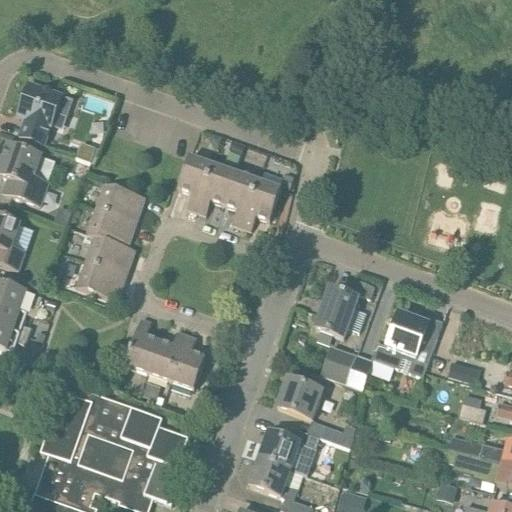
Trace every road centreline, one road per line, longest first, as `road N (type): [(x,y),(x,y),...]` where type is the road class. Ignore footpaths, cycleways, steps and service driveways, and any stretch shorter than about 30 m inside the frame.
road 1 (residential): [(291,269),(169,225),(139,296),(264,347)]
road 2 (residential): [(0,71),(3,60),(102,86),(312,159)]
road 3 (residential): [(511,316),(298,246)]
road 4 (residential): [(206,511),(264,347)]
road 5 (track): [(312,159),(351,0)]
